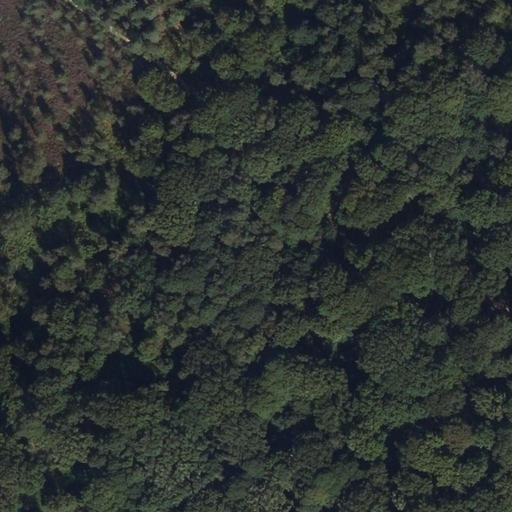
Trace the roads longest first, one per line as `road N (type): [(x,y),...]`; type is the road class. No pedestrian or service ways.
road 1 (track): [(511,331),(214,103)]
road 2 (track): [(214,103),(475,0)]
road 3 (track): [(214,103),(61,0)]
